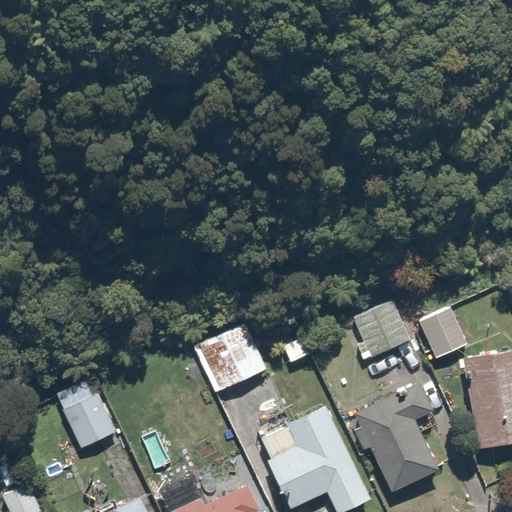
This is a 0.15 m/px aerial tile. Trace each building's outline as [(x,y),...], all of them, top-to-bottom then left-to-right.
[(364,339),(355,343),(363,361),(415,338),(397,296),(354,315),(364,339)] [(451,305),(419,320),(435,355),(466,340),(451,305)] [(270,372),(247,323),(196,347),(218,395),(270,372)] [(511,346),(464,355),(479,449),(511,443),(511,346)] [(424,374),(354,407),(361,422),(353,425),(363,447),(373,443),(395,491),(450,465),(428,419),(442,413),(424,374)] [(93,376),(57,393),(82,447),(118,430),(93,376)] [(348,511),(375,498),(326,404),(286,425),(279,412),(255,424),(272,456),(268,458),(294,508),(330,490),(341,511),(348,511)] [(174,511),(264,511),(251,480),(174,511)] [(40,511),(26,483),(4,494),(13,511),(40,511)] [(93,511),(91,507),(81,511),(149,511),(142,497),(116,509),(117,511),(93,511)]
